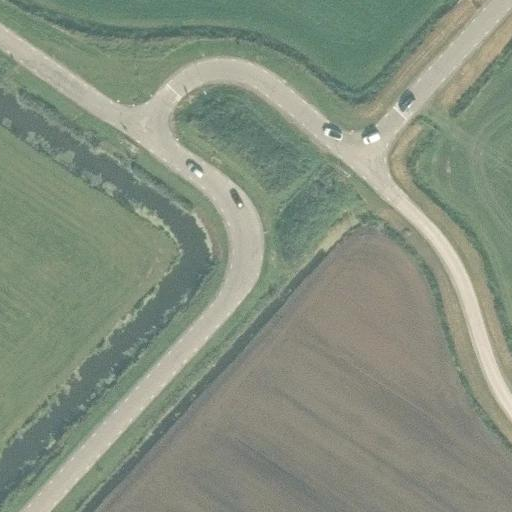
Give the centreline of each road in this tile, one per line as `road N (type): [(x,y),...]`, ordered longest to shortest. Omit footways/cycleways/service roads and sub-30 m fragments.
road 1 (tertiary): [(36,511),(206,327),(242,267),(240,226),(221,190),(140,133)]
road 2 (unclassified): [(511,408),(497,385),(472,296),(432,227),(357,160)]
road 3 (secondary): [(357,160),(281,94),(238,71),(207,71),(182,84),(140,133)]
road 4 (secondary): [(357,160),(507,0)]
road 5 (secondary): [(140,133),(0,37)]
